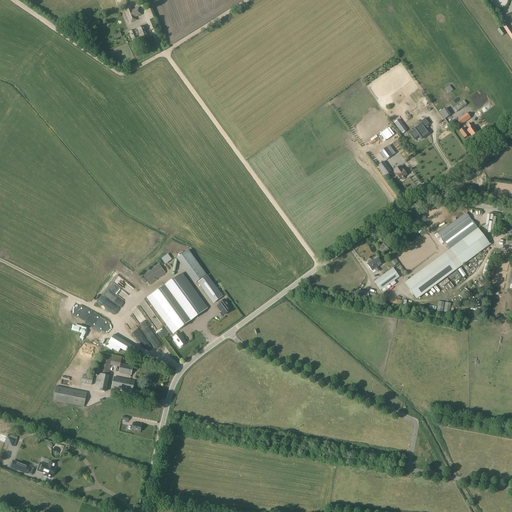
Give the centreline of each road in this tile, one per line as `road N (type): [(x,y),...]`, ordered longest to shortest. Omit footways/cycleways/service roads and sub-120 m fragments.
road 1 (unclassified): [(511,488),(410,470),(414,421),(229,332)]
road 2 (track): [(319,265),(164,52)]
road 3 (unclassified): [(229,332),(416,195)]
road 4 (unclassified): [(144,511),(173,382),(229,332)]
road 5 (track): [(164,52),(117,71),(13,0)]
